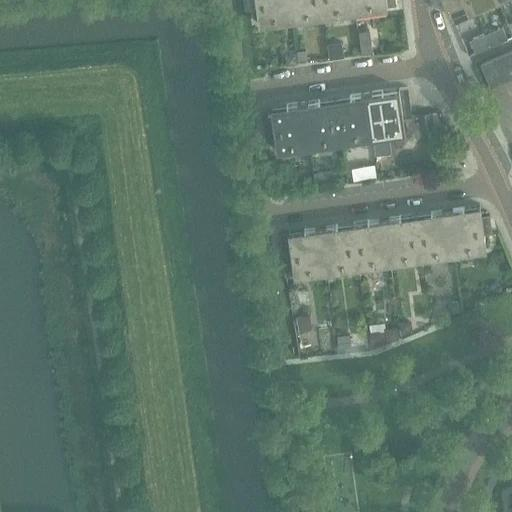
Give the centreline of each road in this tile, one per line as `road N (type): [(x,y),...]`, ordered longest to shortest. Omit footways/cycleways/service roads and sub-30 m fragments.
road 1 (residential): [(260,215),(494,180)]
road 2 (residential): [(240,89),(435,66)]
road 3 (residential): [(494,180),(435,66)]
road 4 (unclassified): [(260,215),(240,89)]
